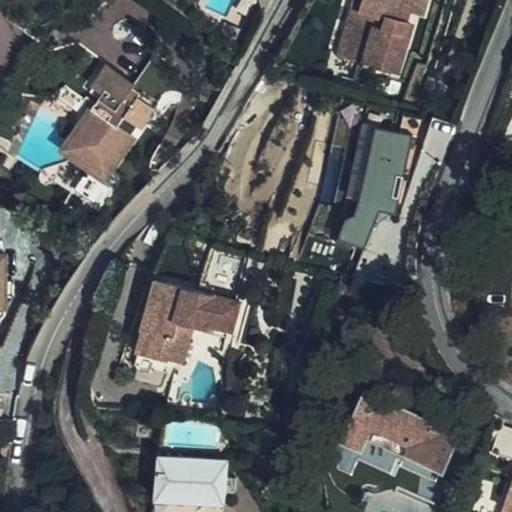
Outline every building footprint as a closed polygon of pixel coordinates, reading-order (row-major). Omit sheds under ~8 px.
[(366,0),(350,58),(358,60),(355,71),(370,76),(374,64),(395,70),(408,21),(404,20),(409,0),(366,0)] [(82,114),(66,138),(58,149),(102,179),(133,133),(130,131),(136,124),(122,114),(134,95),(152,106),(179,68),(153,50),(132,81),(104,61),(84,89),(95,97),(91,102),(82,114)] [(51,91),(82,114),(91,102),(63,81),(51,91)] [(154,108),(152,106),(134,95),(122,114),(136,124),(140,127),(154,108)] [(13,276),(4,277),(4,294),(13,294),(13,276)] [(138,336),(140,337),(148,338),(162,285),(153,283),(138,336)] [(148,338),(140,337),(134,359),(167,369),(168,365),(183,368),(193,332),(230,342),(241,306),(162,285),(148,338)] [(414,410),(364,386),(340,439),(360,449),(390,464),(401,442),(406,444),(402,454),(442,473),(461,433),(428,417),(414,410)] [(419,400),(414,410),(428,417),(433,407),(419,400)] [(340,439),(337,444),(358,454),(360,449),(340,439)] [(230,467),(161,458),(155,495),(225,505),(230,467)] [(511,511),(511,480),(501,511),(511,511)]
